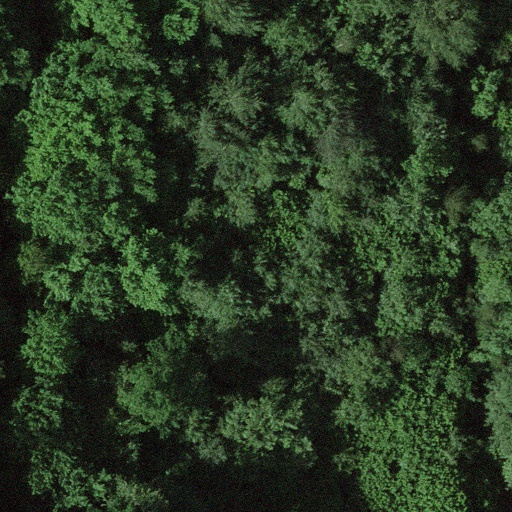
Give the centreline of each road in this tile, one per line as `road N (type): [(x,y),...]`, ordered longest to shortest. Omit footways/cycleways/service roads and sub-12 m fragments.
road 1 (track): [(393,0),(452,101),(475,244),(452,511)]
road 2 (track): [(27,0),(0,138)]
